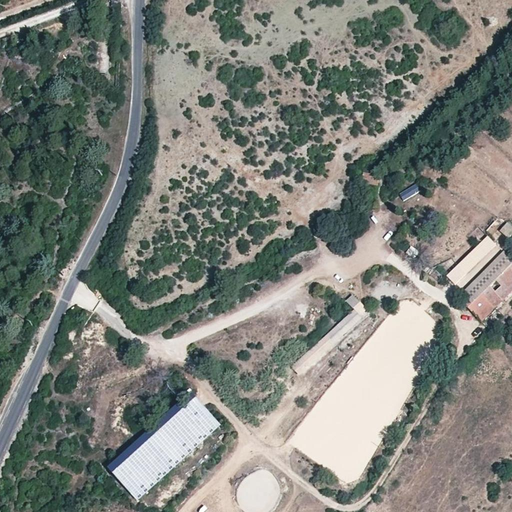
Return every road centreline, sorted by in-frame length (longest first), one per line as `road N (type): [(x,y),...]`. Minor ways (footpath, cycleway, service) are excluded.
road 1 (unknown): [(177,343),(377,251),(466,324),(467,346),(365,502),(333,505),(300,483)]
road 2 (tertiary): [(141,0),(129,158),(0,442)]
road 3 (unknown): [(249,444),(177,343)]
road 4 (unknown): [(68,292),(135,338),(177,343)]
